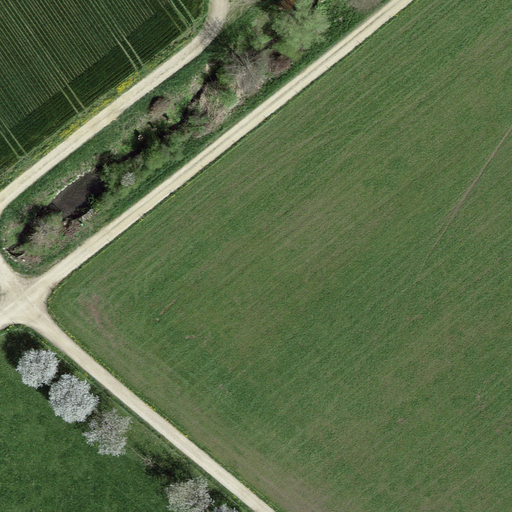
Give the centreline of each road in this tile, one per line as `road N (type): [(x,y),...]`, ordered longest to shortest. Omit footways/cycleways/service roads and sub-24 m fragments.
road 1 (track): [(19,302),(396,0)]
road 2 (track): [(19,302),(269,511)]
road 3 (track): [(0,201),(238,5)]
